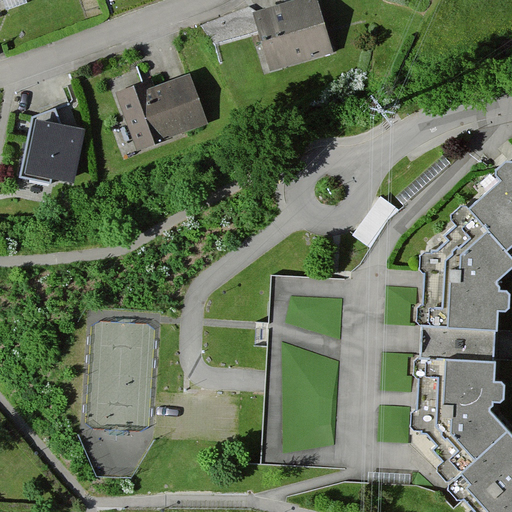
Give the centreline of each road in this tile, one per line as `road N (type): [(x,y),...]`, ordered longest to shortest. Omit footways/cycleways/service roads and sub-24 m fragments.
road 1 (residential): [(303,210),(200,291),(192,311),(189,367),(201,383),(250,384)]
road 2 (residential): [(0,75),(202,0)]
road 3 (residential): [(511,100),(422,125),(351,167)]
